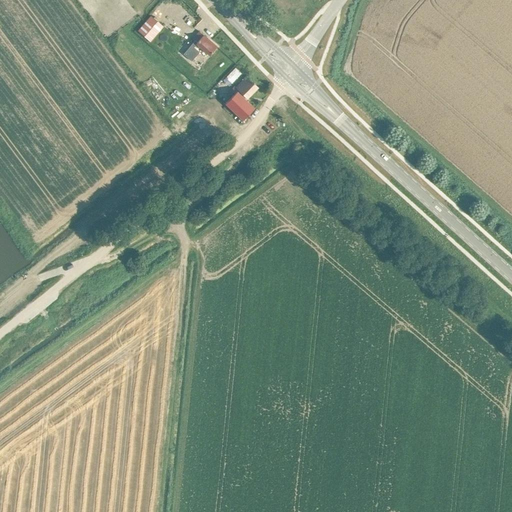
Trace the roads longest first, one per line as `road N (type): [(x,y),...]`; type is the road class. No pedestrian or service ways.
road 1 (unclassified): [(0,331),(233,144),(284,76)]
road 2 (secondary): [(511,277),(337,117)]
